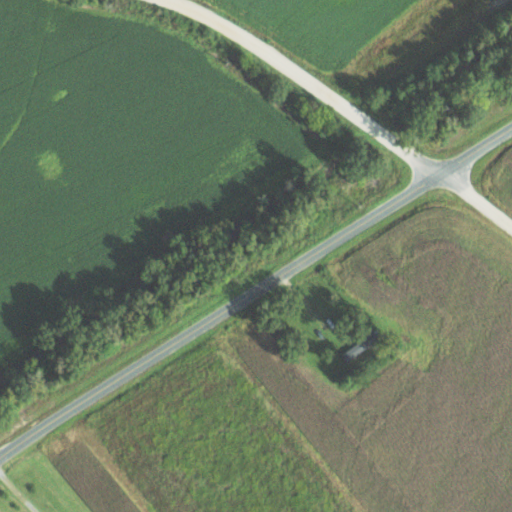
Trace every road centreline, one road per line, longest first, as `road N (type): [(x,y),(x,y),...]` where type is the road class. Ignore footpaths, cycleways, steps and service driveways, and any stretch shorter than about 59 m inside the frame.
road 1 (tertiary): [(0,458),(511,126)]
road 2 (residential): [(169,0),(226,25),(511,228)]
